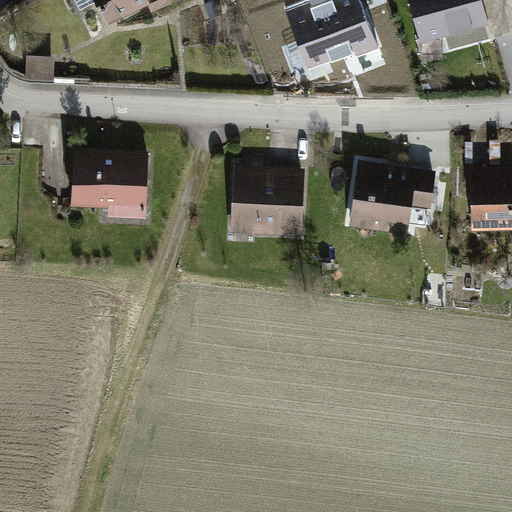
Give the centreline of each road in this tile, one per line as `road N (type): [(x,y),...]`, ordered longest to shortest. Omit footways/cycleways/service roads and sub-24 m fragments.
road 1 (residential): [(511,115),(210,115),(26,104),(0,94)]
road 2 (track): [(80,511),(93,447),(159,279),(210,115)]
